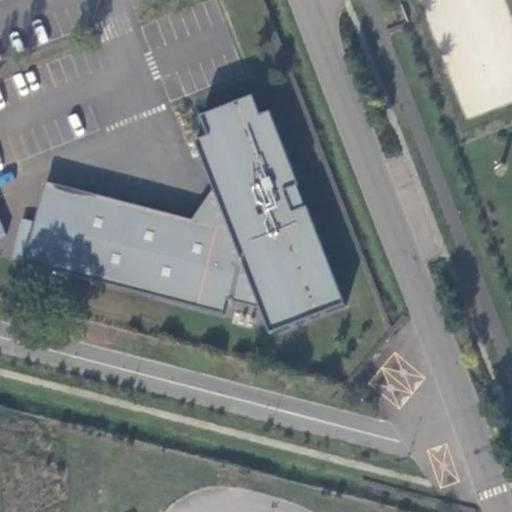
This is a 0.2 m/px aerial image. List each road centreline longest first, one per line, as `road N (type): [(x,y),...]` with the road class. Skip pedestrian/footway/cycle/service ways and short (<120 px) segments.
road 1 (unclassified): [(465,416),(404,443),(0,338)]
road 2 (unclassified): [(465,416),(306,0)]
